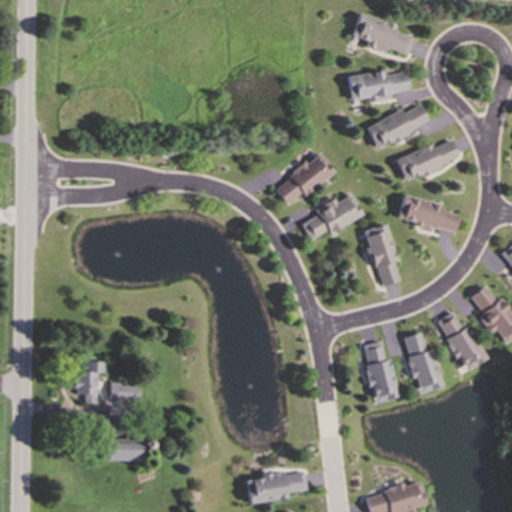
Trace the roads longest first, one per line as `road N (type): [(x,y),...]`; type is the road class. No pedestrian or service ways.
road 1 (residential): [(24,174),(192,181),(242,199),(274,229),(294,257),(323,362),(334,511)]
road 2 (tertiary): [(19,511),(26,0)]
road 3 (residential): [(315,332),(421,305),(468,262),(485,216),(485,134)]
road 4 (residential): [(485,134),(507,68),(502,49),(490,37),(457,33),(439,49),(436,86),(485,134)]
